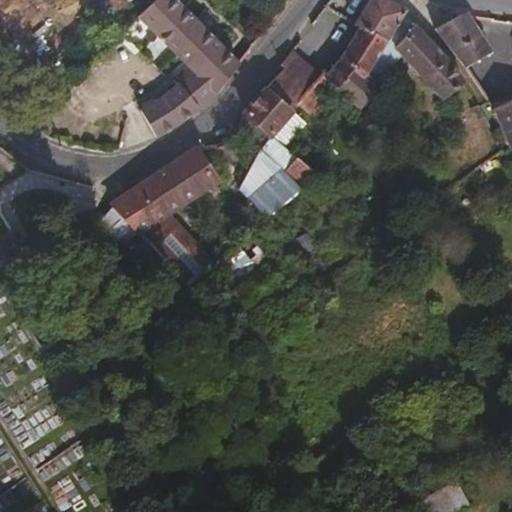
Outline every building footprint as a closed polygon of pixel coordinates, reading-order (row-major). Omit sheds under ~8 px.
[(217,84),(237,57),(179,0),(148,0),(136,11),(186,60),(172,75),(178,81),(139,104),(155,131),(166,124),(217,84)] [(363,68),(373,53),(401,7),(403,4),(395,0),(364,0),(352,20),(357,24),(333,59),(321,70),(337,83),(354,62),(363,68)] [(352,20),(364,0),(323,0),(352,20)] [(452,65),(401,7),(373,53),(363,68),(354,62),(337,83),(338,84),(358,100),(399,49),(441,94),(461,78),(452,65)] [(489,48),(465,9),(462,8),(433,24),(463,63),(489,48)] [(295,95),(304,86),(317,72),(290,45),(279,58),(281,62),(263,84),(286,105),(295,95)] [(322,103),(338,84),(337,83),(321,70),(320,69),(317,72),(304,86),(322,103)] [(277,120),(288,107),(286,105),(263,84),(244,107),(269,129),(277,120)] [(322,103),(304,86),(295,95),(313,112),(322,103)] [(511,122),(511,95),(492,106),(501,128),(511,122)] [(269,129),(244,107),(240,111),(237,122),(261,143),(271,131),(269,129)] [(291,133),(277,120),(269,129),(271,131),(283,141),(291,133)] [(511,122),(501,128),(511,151),(511,150),(511,122)] [(283,141),(271,131),(261,143),(258,147),(277,163),(300,184),(316,170),(283,141)] [(163,208),(214,173),(194,143),(110,199),(136,226),(163,208)] [(265,213),(300,184),(277,163),(246,191),(265,213)] [(211,259),(163,208),(136,226),(186,278),(211,259)] [(435,500),(428,487),(409,496),(417,508),(435,500)]
